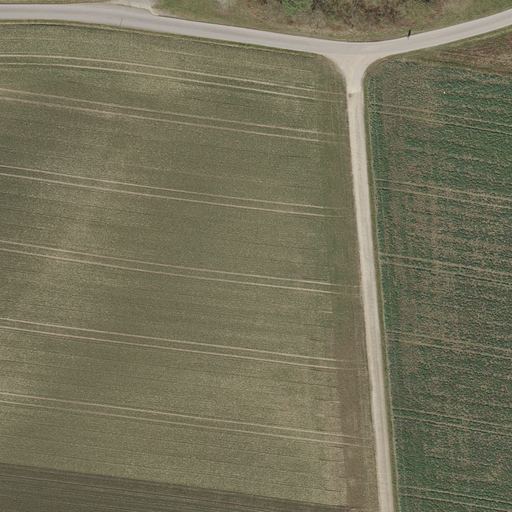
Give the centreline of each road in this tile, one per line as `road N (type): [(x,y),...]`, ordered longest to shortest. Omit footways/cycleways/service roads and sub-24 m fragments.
road 1 (track): [(387,511),(353,53)]
road 2 (track): [(0,14),(118,14),(353,53)]
road 3 (track): [(353,53),(511,15)]
